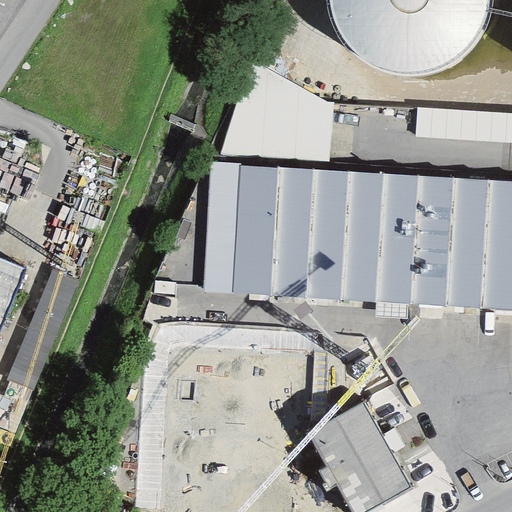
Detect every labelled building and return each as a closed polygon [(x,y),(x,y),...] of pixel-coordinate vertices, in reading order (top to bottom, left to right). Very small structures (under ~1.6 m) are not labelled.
[(321,0),(320,10),(325,36),(338,58),(359,77),(385,88),(414,89),(441,80),(464,62),(479,38),(485,10),(483,0),(321,0)] [(418,136),(511,139),(511,106),(419,103),(418,136)] [(511,190),(232,173),(224,298),(511,316),(511,190)] [(0,337),(26,272),(0,261),(0,337)] [(78,282),(52,271),(6,380),(33,391),(78,282)] [(375,511),(404,497),(359,410),(304,438),(342,511),(375,511)]
